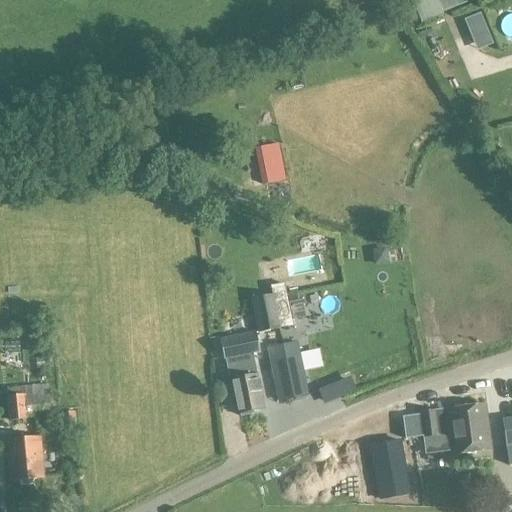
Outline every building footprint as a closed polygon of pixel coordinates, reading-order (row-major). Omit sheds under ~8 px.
[(418,0),(426,17),(462,0),(418,0)] [(258,333),(279,328),(292,325),(283,285),(270,288),(272,296),(252,300),(254,314),(258,333)] [(301,302),(289,304),(292,318),(304,315),(301,302)] [(254,333),(221,340),(225,360),(252,354),(258,353),(254,333)] [(296,347),(269,352),(278,398),(305,392),(296,347)] [(252,354),(225,360),(230,381),(236,414),(240,413),(241,416),(253,414),(252,411),(264,409),(257,375),(256,376),(254,367),(252,354)] [(341,398),(356,392),(351,378),(335,385),(341,398)] [(23,396),(25,418),(50,415),(47,385),(6,389),(7,397),(23,396)] [(23,396),(7,397),(10,422),(26,420),(25,418),(23,396)] [(485,405),(421,414),(424,438),(438,436),(438,437),(448,436),(449,441),(443,441),(445,454),(451,454),(451,456),(466,454),(468,457),(475,456),(477,453),(491,451),(489,437),(485,405)] [(63,424),(75,424),(74,412),(62,413),(63,424)] [(511,417),(502,419),(506,447),(511,445),(511,417)] [(336,454),(359,450),(363,449),(361,437),(359,437),(333,442),(336,454)] [(9,482),(44,479),(40,439),(6,442),(9,482)]
